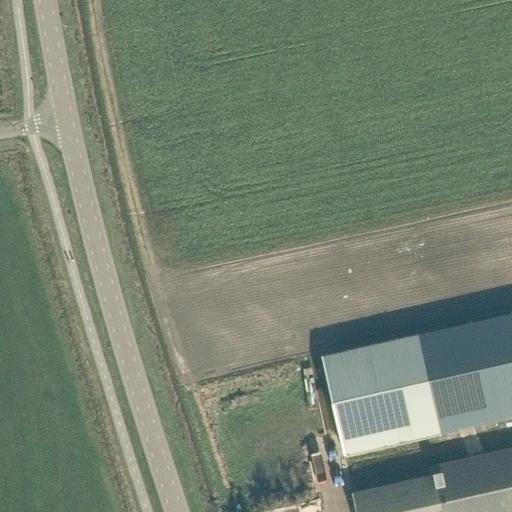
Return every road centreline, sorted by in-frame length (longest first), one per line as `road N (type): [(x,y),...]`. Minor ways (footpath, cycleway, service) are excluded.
road 1 (tertiary): [(177,511),(65,127)]
road 2 (tertiary): [(65,127),(46,0)]
